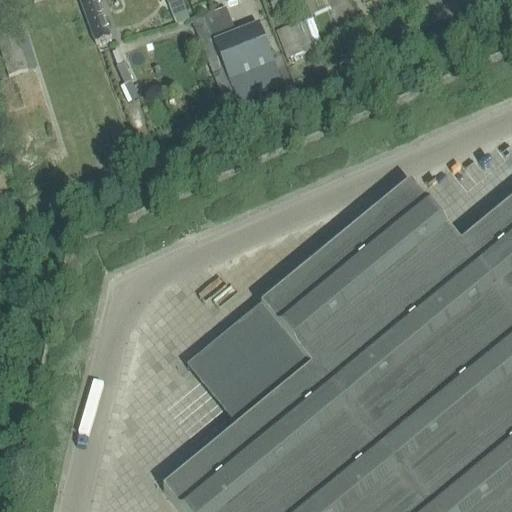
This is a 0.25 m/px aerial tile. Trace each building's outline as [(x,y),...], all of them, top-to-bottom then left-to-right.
[(79,0),(95,46),(112,40),(98,0),(79,0)] [(284,0),(275,0),(270,2),(274,12),(287,7),(284,0)] [(183,1),(169,7),(176,25),(190,19),(183,1)] [(236,37),(227,11),(204,19),(215,46),(204,51),(223,100),(281,79),(260,27),(236,37)] [(237,432),(164,493),(179,511),(511,511),(511,204),(459,249),(410,190),(313,269),(263,310),(313,371),(237,432)] [(246,254),(203,290),(221,311),(264,276),(246,254)] [(191,297),(150,335),(179,365),(219,328),(191,297)]
